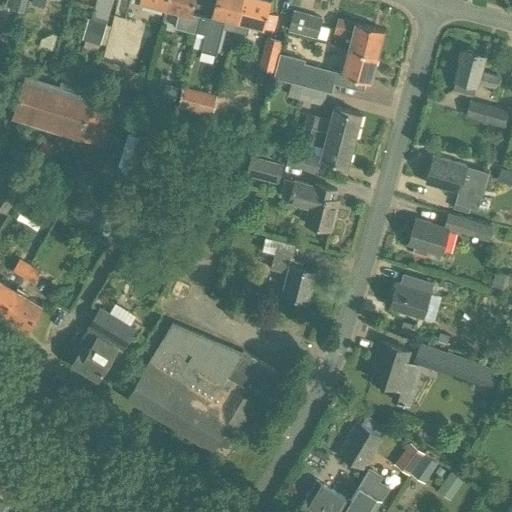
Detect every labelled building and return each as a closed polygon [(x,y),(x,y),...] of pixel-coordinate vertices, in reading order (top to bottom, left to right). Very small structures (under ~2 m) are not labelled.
[(24,12),(26,0),(13,0),(11,8),(24,12)] [(166,0),(165,7),(179,11),(176,22),(187,25),(190,14),(191,14),(194,0),(166,0)] [(238,20),(243,0),(215,0),(211,17),(201,15),(197,31),(205,34),(201,50),(215,54),(225,16),(237,20),(238,20)] [(243,0),(238,20),(237,20),(235,30),(247,33),(249,23),(274,29),(278,15),(267,12),(270,0),(243,0)] [(317,38),(322,17),(293,9),(287,31),(317,38)] [(349,48),(376,55),(383,29),(337,17),(333,32),(352,37),(349,48)] [(88,18),(82,39),(100,44),(106,23),(88,18)] [(278,52),(279,52),(282,40),(266,36),(259,67),(273,71),(278,52)] [(369,81),(376,55),(349,48),(343,72),(305,62),(305,59),(279,52),(278,52),(273,71),(274,71),(273,76),(325,90),(327,81),(363,90),(365,80),(369,81)] [(483,55),(463,49),(451,92),(472,97),(476,83),(495,88),(499,75),(479,69),(483,55)] [(141,90),(146,74),(103,60),(97,77),(141,90)] [(102,144),(115,102),(25,74),(12,117),(102,144)] [(322,105),(326,92),(291,82),(287,95),(322,105)] [(174,104),(178,86),(165,83),(161,100),(174,104)] [(201,92),(183,86),(177,108),(196,113),(201,92)] [(504,127),(508,110),(469,99),(465,116),(504,127)] [(304,125),(354,138),(361,113),(334,106),(331,118),(307,112),(304,125)] [(347,165),(354,138),(304,125),(301,138),(307,139),(306,142),(323,146),(321,155),(290,147),(286,163),(316,172),(320,157),(347,165)] [(143,137),(128,132),(117,165),(133,170),(143,137)] [(278,182),(283,163),(251,154),(245,174),(278,182)] [(459,190),(466,165),(432,155),(424,181),(459,190)] [(0,208),(7,212),(27,177),(0,162),(0,208)] [(314,184),(294,178),(293,181),(284,178),(280,195),(288,198),(287,201),(308,207),(304,222),(330,229),(338,200),(335,199),(338,188),(315,182),(314,184)] [(40,226),(50,209),(23,192),(13,209),(40,226)] [(103,229),(112,203),(87,194),(78,220),(103,229)] [(489,239),(493,225),(448,212),(444,225),(415,217),(407,243),(414,245),(412,251),(425,255),(427,249),(441,253),(448,228),(489,239)] [(265,237),(261,250),(274,254),(292,258),(295,245),(265,237)] [(307,300),(315,271),(301,267),(303,261),(292,258),(274,254),(270,267),(287,272),(281,293),(307,300)] [(22,276),(30,264),(19,258),(12,270),(22,276)] [(30,264),(22,276),(33,282),(40,270),(30,264)] [(0,314),(15,289),(0,279),(0,314)] [(422,317),(430,291),(396,281),(389,307),(422,317)] [(15,289),(0,314),(26,330),(41,304),(15,289)] [(432,290),(426,313),(436,315),(442,292),(432,290)] [(122,350),(135,329),(101,307),(79,342),(83,345),(71,363),(97,379),(117,347),(122,350)] [(181,322),(134,398),(146,405),(142,411),(159,421),(163,414),(179,424),(182,419),(192,425),(205,405),(214,411),(205,426),(221,436),(225,431),(235,437),(283,361),(272,354),(275,349),(258,339),(252,349),(228,334),(223,341),(195,324),(193,329),(181,322)] [(409,403),(422,365),(405,360),(409,348),(380,339),(376,353),(380,355),(372,379),(396,386),(392,398),(409,403)] [(448,351),(420,341),(413,361),(441,371),(447,352),(448,351)] [(441,371),(440,372),(475,384),(482,364),(447,352),(441,371)] [(364,469),(384,436),(357,420),(337,452),(364,469)] [(409,441),(395,461),(410,472),(424,452),(409,441)] [(438,462),(424,452),(410,472),(424,482),(438,462)] [(464,480),(450,471),(443,480),(457,490),(464,480)] [(363,478),(350,500),(342,511),(372,511),(380,499),(368,492),(373,483),(363,478)] [(308,511),(342,511),(350,500),(316,480),(308,493),(307,493),(299,506),(308,511)]
